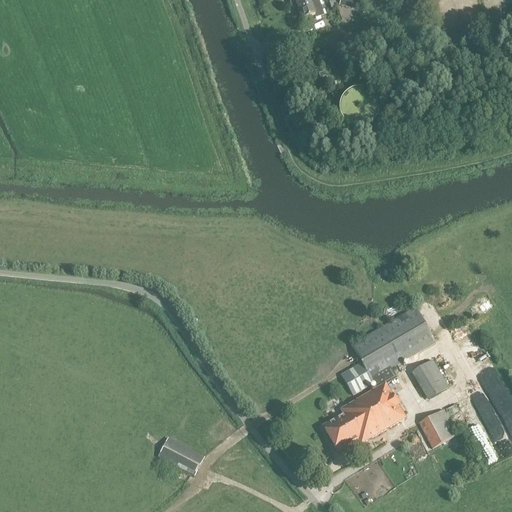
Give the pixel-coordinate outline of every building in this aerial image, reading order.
[(297,9),(310,5),(308,0),(288,0),(293,10),(297,9)] [(358,0),(340,0),(340,4),(357,8),(358,0)] [(310,5),(297,9),(302,22),(315,17),(310,5)] [(325,79),(329,90),(340,85),(330,60),(319,64),(323,74),(325,79)] [(341,113),(342,117),(345,123),(347,126),(351,129),(356,131),(360,132),(364,131),(369,130),(372,128),(377,124),(380,119),(381,115),(381,110),(380,104),(378,100),(375,97),(372,94),(368,92),(361,91),(354,92),(348,95),(346,97),(344,101),(342,104),(341,108),(341,113)] [(500,235),(508,233),(505,223),(498,225),(500,235)] [(475,233),(468,237),(471,244),(479,241),(475,233)] [(446,247),(451,257),(459,252),(454,242),(446,247)] [(436,247),(426,251),(432,265),(442,260),(436,247)] [(503,261),(494,264),(498,273),(506,270),(503,261)] [(443,308),(454,298),(447,290),(436,300),(443,308)] [(479,304),(484,312),(492,307),(486,298),(479,304)] [(323,428),(337,453),(358,441),(361,446),(406,420),(386,386),(397,379),(391,370),(435,344),(415,310),(351,347),(356,355),(362,365),(342,377),(353,397),(374,385),(377,390),(340,411),(343,417),(323,428)] [(449,389),(432,362),(411,374),(427,402),(449,389)] [(482,379),(486,387),(501,380),(498,372),(482,379)] [(449,417),(458,413),(455,406),(446,410),(449,417)] [(433,450),(456,438),(458,437),(444,411),(419,425),(433,450)] [(194,477),(204,459),(203,459),(168,440),(158,458),(193,476),(194,477)] [(416,459),(428,454),(422,443),(411,449),(416,459)] [(492,446),(482,451),(488,464),(499,458),(492,446)]
